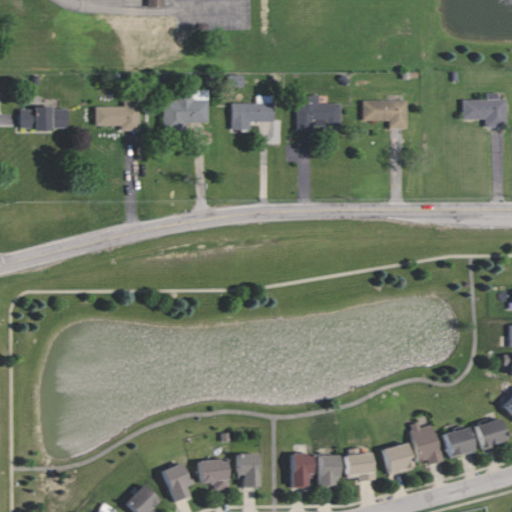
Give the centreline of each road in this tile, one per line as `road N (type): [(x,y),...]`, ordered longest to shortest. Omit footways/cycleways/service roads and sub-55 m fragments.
road 1 (secondary): [(0,260),(204,213),(511,208)]
road 2 (residential): [(511,475),(383,511)]
